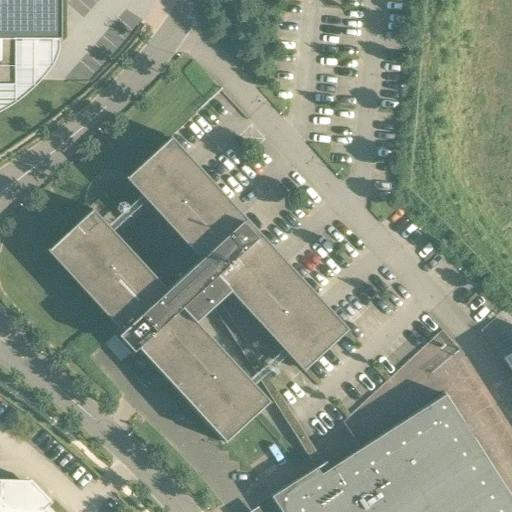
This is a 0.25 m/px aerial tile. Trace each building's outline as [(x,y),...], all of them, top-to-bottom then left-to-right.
[(0,0),(0,90),(20,91),(20,41),(59,41),(58,0),(0,0)] [(46,251),(120,331),(224,445),(270,403),(196,324),(230,293),(303,373),(304,372),(303,371),(346,331),(347,332),(348,331),(169,137),(168,138),(169,139),(127,179),(126,178),(125,179),(153,210),(200,260),(167,291),(92,210),(91,209),(90,210),(91,211),(48,251),(47,250),(46,251)] [(511,352),(502,359),(511,374),(511,352)] [(511,511),(511,499),(446,396),(327,472),(323,465),(272,498),(280,511),(511,511)] [(47,511),(44,509),(47,507),(51,503),(30,481),(0,481),(0,480),(0,511),(47,511)]
